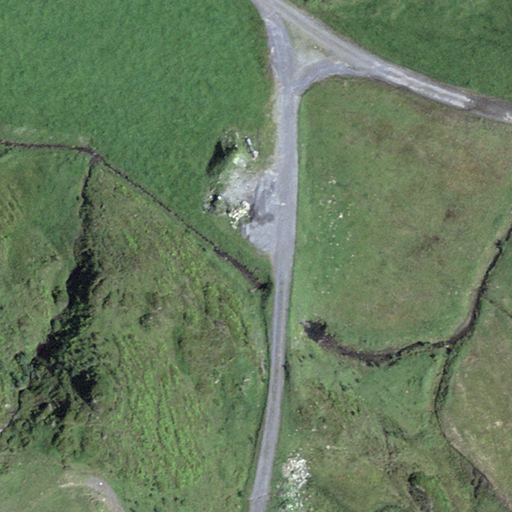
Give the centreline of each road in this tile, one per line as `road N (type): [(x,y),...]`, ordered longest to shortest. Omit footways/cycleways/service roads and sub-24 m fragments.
road 1 (track): [(268,0),(294,78),(292,267),(260,511)]
road 2 (track): [(278,0),(337,45),(414,87),(511,111)]
